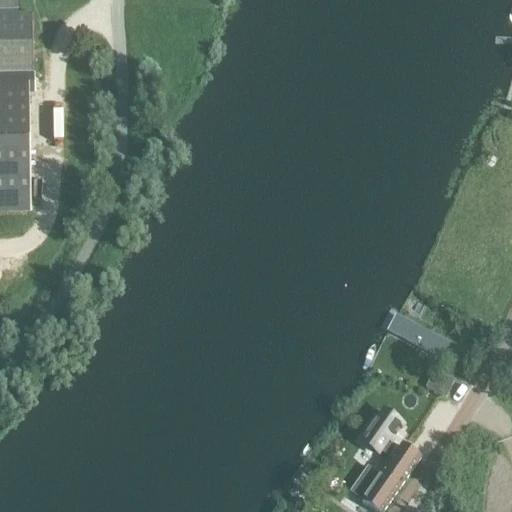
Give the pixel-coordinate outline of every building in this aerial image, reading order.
[(0,0),(0,18),(19,18),(18,0),(0,0)] [(0,83),(37,82),(35,17),(19,18),(0,18),(0,83)] [(37,82),(0,83),(0,214),(34,214),(31,98),(38,98),(37,82)] [(455,381),(433,371),(425,387),(447,398),(455,381)] [(368,471),(352,494),(353,495),(364,503),(363,504),(374,511),(385,511),(421,461),(402,448),(399,453),(391,447),(394,442),(395,441),(394,440),(401,430),(402,431),(403,430),(402,429),(384,416),(383,417),(377,425),(374,423),(362,440),(365,442),(363,446),(379,457),(381,455),(389,461),(390,460),(393,462),(384,474),(381,479),(380,479),(368,471)] [(302,511),(304,509),(301,501),(292,500),(287,508),(289,511),(302,511)]
